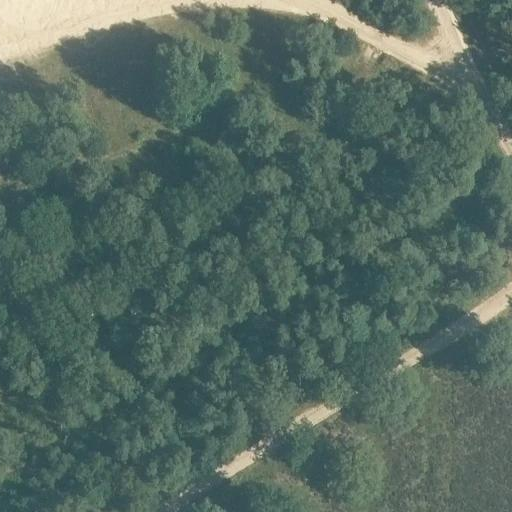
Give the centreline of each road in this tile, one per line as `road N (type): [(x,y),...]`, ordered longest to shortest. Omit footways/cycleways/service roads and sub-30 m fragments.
road 1 (track): [(0,199),(202,122),(318,90),(437,79),(467,85)]
road 2 (track): [(511,293),(161,511)]
road 3 (track): [(0,49),(103,15),(196,0)]
road 4 (track): [(305,0),(467,85)]
road 5 (track): [(434,0),(467,85),(511,149)]
